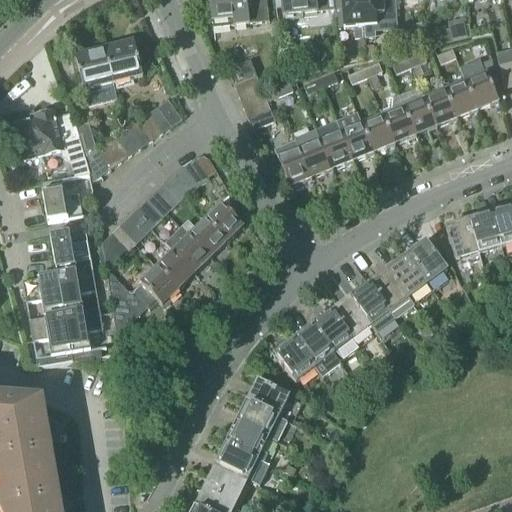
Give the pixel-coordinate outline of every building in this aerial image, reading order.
[(248,27),(244,0),(209,0),(213,31),(248,27)] [(244,0),(248,27),(269,25),(265,0),(244,0)] [(280,0),(283,20),(317,16),(314,0),(280,0)] [(314,0),(317,16),(334,14),(332,0),(331,0),(314,0)] [(336,0),(332,0),(334,14),(336,33),(340,32),(340,31),(354,30),(355,42),(364,42),(360,0),(336,0)] [(360,0),(364,42),(375,41),(374,33),(384,32),(384,33),(398,32),(397,28),(394,0),(360,0)] [(450,32),(440,35),(444,46),(440,48),(441,49),(456,45),(470,41),(469,28),(468,28),(462,29),(462,25),(449,29),(450,32)] [(420,28),(397,33),(401,49),(402,56),(425,52),(420,28)] [(134,45),(104,53),(113,88),(143,80),(134,45)] [(467,47),(452,53),(455,62),(470,56),(467,47)] [(365,49),(366,63),(377,63),(375,48),(365,49)] [(394,58),(402,56),(401,49),(393,51),(394,58)] [(87,54),(68,59),(73,82),(79,80),(83,95),(88,112),(117,103),(113,88),(104,53),(88,57),(87,54)] [(455,62),(452,53),(437,60),(440,68),(455,62)] [(498,69),(510,66),(511,65),(511,53),(496,57),(498,69)] [(422,57),(408,63),(411,72),(426,66),(422,57)] [(411,72),(408,63),(392,70),(396,78),(411,72)] [(228,74),(234,90),(257,80),(250,65),(228,74)] [(511,90),(511,75),(510,66),(498,69),(503,92),(511,90)] [(378,68),(363,74),(366,83),(382,76),(378,68)] [(366,83),(363,74),(348,80),(352,89),(366,83)] [(334,77),(318,84),(322,92),(338,86),(334,77)] [(487,78),(466,87),(477,116),(478,115),(478,114),(489,110),(489,111),(498,107),(487,78)] [(234,90),(239,101),(261,92),(257,80),(234,90)] [(322,92),(318,84),(304,89),(307,98),(322,92)] [(290,87),(274,93),(278,101),(293,95),(290,87)] [(466,87),(445,95),(456,124),(457,124),(457,123),(468,118),(469,119),(477,116),(466,87)] [(239,101),(243,112),(266,103),(263,97),(261,92),(239,101)] [(278,101),(274,93),(263,97),(266,103),(267,106),(278,101)] [(445,95),(424,104),(436,133),(437,132),(436,131),(448,127),(448,128),(456,124),(445,95)] [(421,96),(400,105),(403,112),(415,141),(416,141),(415,140),(427,135),(427,136),(436,133),(424,104),(421,96)] [(388,111),(379,115),(382,121),(394,150),(395,150),(394,148),(399,146),(406,143),(407,145),(415,141),(403,112),(400,105),(399,104),(398,100),(392,103),(389,102),(388,111)] [(243,112),(248,123),(270,114),(267,106),(266,103),(243,112)] [(168,104),(158,111),(171,131),(181,124),(168,104)] [(158,111),(147,118),(161,138),(171,131),(158,111)] [(270,114),(248,123),(253,134),(275,125),(270,114)] [(86,169),(84,163),(76,131),(72,132),(69,120),(54,124),(52,116),(34,121),(35,124),(21,127),(20,126),(16,123),(11,124),(8,129),(9,134),(14,137),(16,136),(23,164),(61,154),(63,161),(71,167),(76,165),(78,172),(86,169)] [(147,118),(137,126),(151,145),(161,138),(147,118)] [(356,118),(335,126),(336,129),(352,167),(353,166),(353,165),(364,161),(365,162),(373,159),(361,129),(356,118)] [(382,121),(361,129),(373,159),(374,158),(374,157),(385,152),(385,153),(394,150),(382,121)] [(137,126),(127,133),(140,153),(151,145),(137,126)] [(335,126),(314,134),(331,176),(333,175),(332,174),(343,169),(344,170),(352,167),(336,129),(335,126)] [(76,131),(84,163),(96,155),(88,128),(76,131)] [(127,133),(116,140),(130,160),(140,153),(127,133)] [(314,134),(295,142),(312,184),(314,183),(313,181),(323,178),(323,179),(331,176),(314,134)] [(116,140),(106,147),(120,167),(130,160),(116,140)] [(295,145),(274,153),(278,163),(290,193),(291,192),(290,191),(302,186),(302,187),(312,184),(295,142),(294,142),(295,145)] [(106,147),(96,155),(109,175),(120,167),(106,147)] [(84,163),(86,169),(87,173),(90,188),(109,175),(96,155),(84,163)] [(194,164),(182,172),(198,191),(207,184),(194,164)] [(173,179),(171,180),(188,197),(198,191),(182,172),(173,179)] [(171,180),(163,188),(180,206),(188,197),(171,180)] [(83,220),(82,215),(79,199),(64,202),(60,183),(40,187),(47,227),(83,220)] [(163,188),(154,197),(171,214),(180,206),(163,188)] [(154,197),(146,205),(162,223),(171,214),(154,197)] [(146,205),(137,214),(154,231),(162,223),(146,205)] [(221,209),(205,225),(227,248),(233,241),(232,240),(241,232),(242,233),(243,231),(221,209)] [(510,214),(491,219),(501,252),(511,248),(511,212),(510,213),(510,214)] [(137,214),(129,222),(145,239),(154,231),(137,214)] [(473,224),(469,225),(479,258),(501,252),(491,219),(473,224)] [(129,222),(120,230),(137,248),(145,239),(129,222)] [(189,240),(189,241),(211,263),(217,257),(216,256),(225,247),(226,248),(227,248),(205,225),(197,233),(188,224),(181,231),(189,240)] [(479,258),(469,225),(465,226),(465,227),(450,231),(446,232),(449,243),(448,243),(449,247),(450,247),(455,265),(479,258)] [(120,230),(111,239),(128,257),(137,248),(120,230)] [(50,241),(56,280),(57,280),(92,274),(77,276),(73,259),(89,256),(85,235),(50,241)] [(128,257),(111,239),(102,248),(107,277),(108,276),(128,257)] [(173,256),(173,257),(195,279),(201,273),(200,272),(209,263),(210,264),(211,263),(189,241),(181,249),(172,240),(165,247),(173,256)] [(409,259),(406,261),(427,289),(446,275),(435,260),(436,259),(433,256),(432,256),(426,247),(421,250),(422,250),(409,260),(409,259)] [(173,257),(157,272),(179,295),(185,289),(184,288),(193,279),(194,280),(195,279),(173,257)] [(399,267),(388,276),(399,292),(408,303),(427,289),(406,261),(402,264),(403,265),(399,267)] [(141,288),(158,306),(163,310),(169,304),(168,303),(177,295),(178,296),(179,295),(157,272),(141,288)] [(57,280),(64,319),(99,313),(99,312),(83,315),(80,297),(96,295),(92,274),(57,280)] [(106,278),(108,292),(111,313),(112,312),(121,304),(128,297),(108,276),(107,277),(106,278)] [(372,287),(369,290),(389,318),(395,326),(399,322),(414,312),(408,303),(399,292),(388,276),(372,287)] [(28,325),(29,325),(64,319),(57,280),(56,280),(22,286),(26,307),(41,305),(44,322),(28,325)] [(141,288),(132,296),(147,312),(149,314),(158,306),(141,288)] [(366,292),(350,304),(371,331),(377,339),(395,326),(389,318),(369,290),(366,292)] [(128,297),(121,304),(138,321),(147,312),(132,296),(130,294),(128,297)] [(138,321),(121,304),(112,312),(117,342),(138,321)] [(335,315),(331,317),(352,345),(371,331),(350,304),(335,315)] [(99,313),(64,319),(71,358),(90,355),(87,336),(102,334),(99,313)] [(329,321),(313,332),(334,359),(336,357),(343,364),(358,353),(352,345),(331,317),(328,320),(329,321)] [(64,319),(29,325),(32,346),(47,343),(51,362),(71,358),(64,319)] [(297,343),(294,346),(315,373),(322,382),(340,368),(334,359),(313,332),(298,343),(297,343)] [(278,357),(275,360),(281,369),(280,370),(283,373),(284,373),(295,388),(300,384),(315,373),(294,346),(291,348),(278,358),(278,357)] [(72,365),(72,366),(101,361),(101,360),(100,353),(90,355),(71,358),(72,365)] [(37,371),(72,365),(71,358),(51,362),(36,364),(37,371)] [(249,403),(247,407),(278,422),(289,401),(272,393),(272,391),(268,389),(268,391),(258,386),(256,389),(257,389),(249,404),(249,403)] [(246,411),(237,428),(268,443),(279,448),(289,427),(278,422),(247,407),(245,411),(246,411)] [(53,511),(51,498),(52,497),(48,468),(46,468),(43,452),(45,451),(38,413),(20,412),(0,410),(0,467),(2,477),(0,477),(0,487),(1,491),(1,504),(6,504),(7,511),(53,511)] [(228,445),(226,449),(258,464),(268,443),(237,428),(229,446),(228,445)] [(225,453),(216,471),(247,486),(258,464),(226,449),(224,453),(225,453)] [(208,488),(206,491),(237,506),(247,486),(216,471),(208,488)] [(204,495),(196,511),(234,511),(237,506),(206,491),(204,495)]
